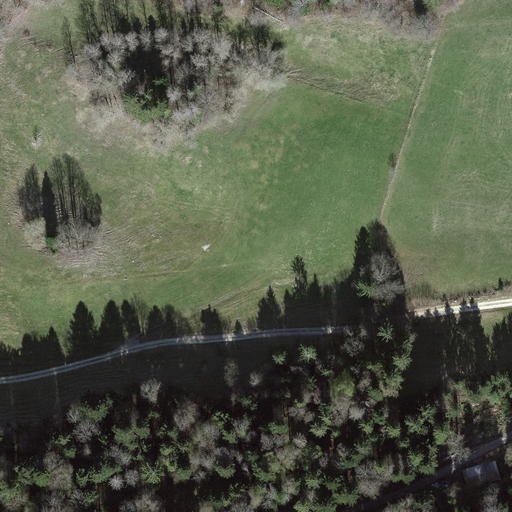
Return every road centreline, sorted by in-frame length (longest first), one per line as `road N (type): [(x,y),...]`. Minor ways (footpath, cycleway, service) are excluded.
road 1 (track): [(0,379),(163,341),(352,327),(511,299)]
road 2 (track): [(124,349),(259,276),(386,255)]
road 3 (track): [(511,437),(428,481),(343,511)]
